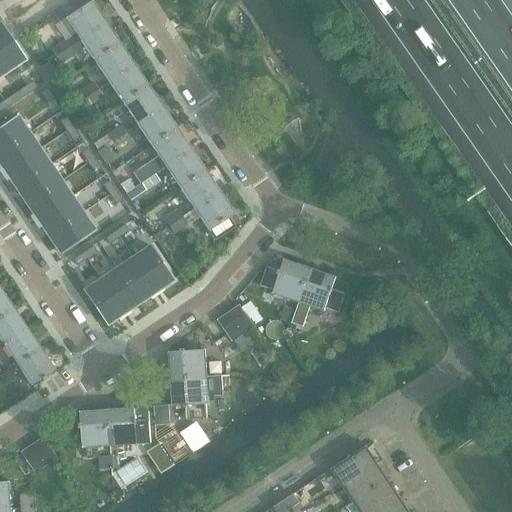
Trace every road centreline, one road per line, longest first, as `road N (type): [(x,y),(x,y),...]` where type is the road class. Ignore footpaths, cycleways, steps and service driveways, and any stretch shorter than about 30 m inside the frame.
road 1 (residential): [(278,205),(136,0)]
road 2 (residential): [(101,373),(153,329),(212,295),(278,205)]
road 3 (residential): [(464,343),(397,246),(278,205)]
road 4 (motorway): [(397,0),(511,166)]
road 5 (residential): [(381,399),(222,511)]
road 6 (residential): [(101,373),(0,221)]
road 7 (residential): [(457,511),(381,399)]
